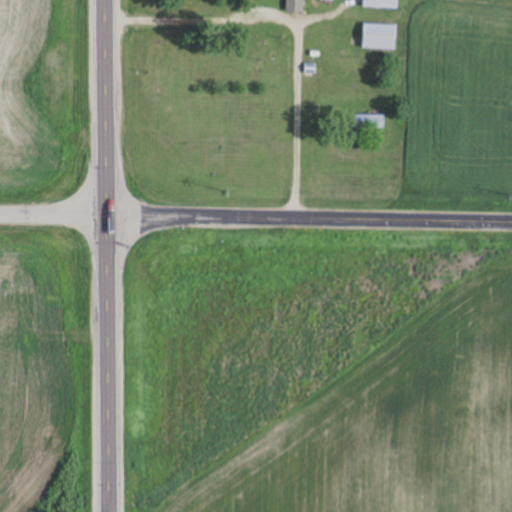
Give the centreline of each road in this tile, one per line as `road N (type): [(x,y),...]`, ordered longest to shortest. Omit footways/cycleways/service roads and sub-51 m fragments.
road 1 (trunk): [(110,511),(106,0)]
road 2 (tertiary): [(108,220),(511,228)]
